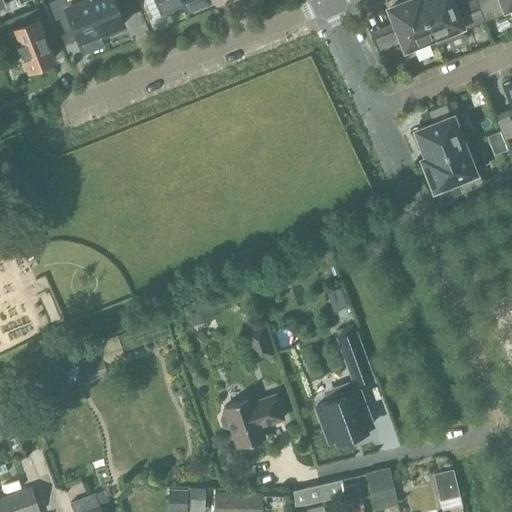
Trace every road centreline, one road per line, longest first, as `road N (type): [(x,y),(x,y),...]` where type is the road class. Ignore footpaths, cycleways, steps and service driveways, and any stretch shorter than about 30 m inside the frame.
road 1 (residential): [(328,7),(67,107)]
road 2 (residential): [(511,53),(377,106)]
